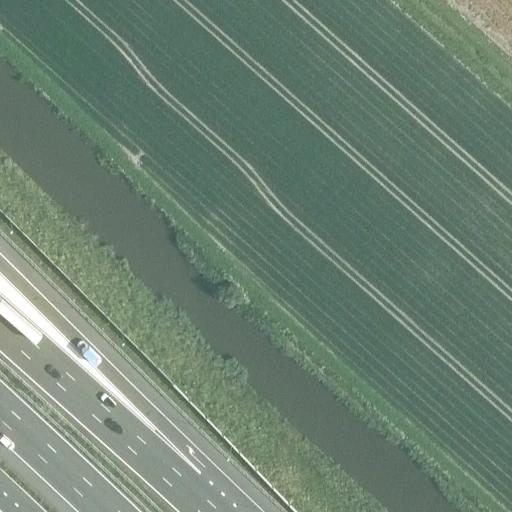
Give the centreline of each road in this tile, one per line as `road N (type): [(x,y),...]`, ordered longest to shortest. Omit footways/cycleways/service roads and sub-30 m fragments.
road 1 (motorway): [(190,487),(0,261)]
road 2 (motorway): [(190,487),(0,319)]
road 3 (motorway): [(0,411),(105,511)]
